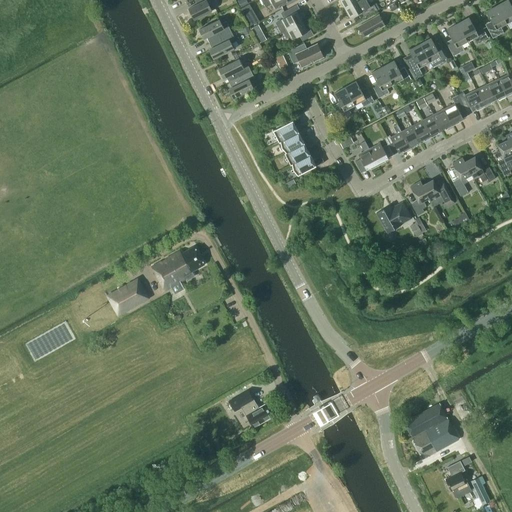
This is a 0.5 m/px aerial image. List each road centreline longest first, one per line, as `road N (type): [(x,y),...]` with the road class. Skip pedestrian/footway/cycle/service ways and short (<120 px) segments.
road 1 (tertiary): [(370,389),(326,331),(217,122)]
road 2 (residential): [(299,80),(356,188),(366,190),(511,111)]
road 3 (unclassified): [(298,429),(220,264)]
road 4 (secondary): [(154,511),(298,429)]
road 5 (secondary): [(370,389),(511,307)]
road 6 (tertiary): [(217,122),(157,0)]
road 7 (secondary): [(417,511),(370,389)]
road 8 (residential): [(347,56),(456,0)]
